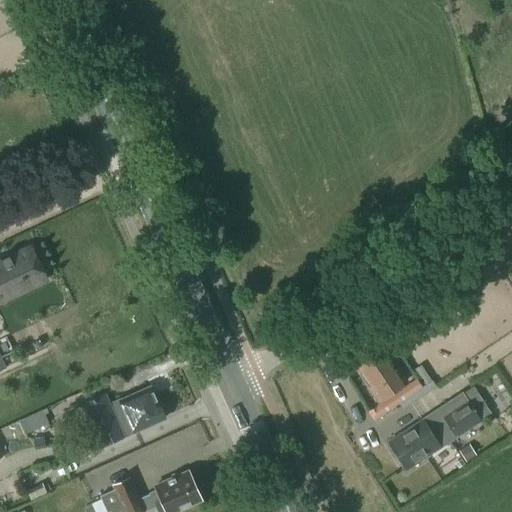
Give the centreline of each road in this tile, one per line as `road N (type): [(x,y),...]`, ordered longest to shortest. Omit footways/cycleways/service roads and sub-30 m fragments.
road 1 (secondary): [(229,382),(55,0)]
road 2 (unclassified): [(280,352),(511,192)]
road 3 (track): [(131,167),(0,234)]
road 4 (secondary): [(287,511),(229,382)]
